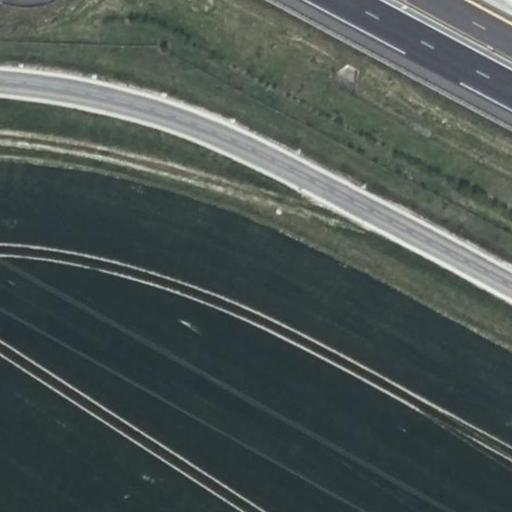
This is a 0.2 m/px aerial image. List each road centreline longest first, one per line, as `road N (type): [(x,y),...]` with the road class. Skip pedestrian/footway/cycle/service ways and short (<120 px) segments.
road 1 (tertiary): [(0,80),(106,97),(221,131),(511,286)]
road 2 (track): [(0,141),(70,147),(253,193),(511,321)]
road 3 (motorway): [(345,0),(511,88)]
